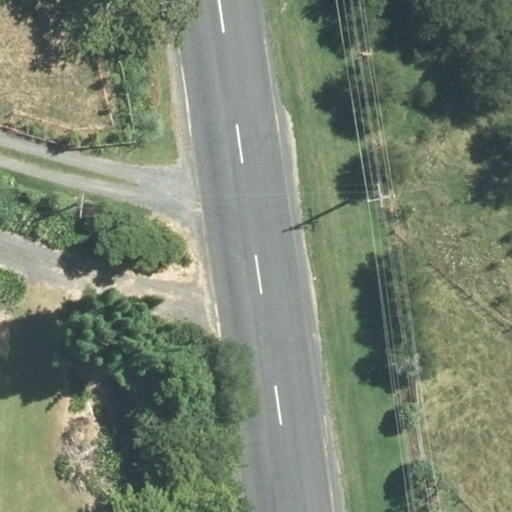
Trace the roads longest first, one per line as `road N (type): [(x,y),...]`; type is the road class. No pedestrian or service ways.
road 1 (unclassified): [(215,0),(293,511)]
road 2 (track): [(246,201),(0,133)]
